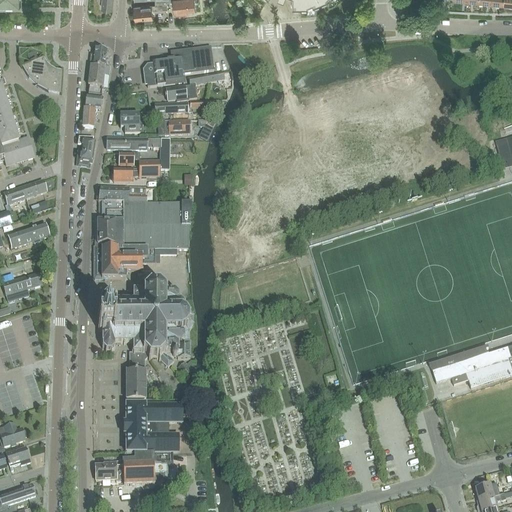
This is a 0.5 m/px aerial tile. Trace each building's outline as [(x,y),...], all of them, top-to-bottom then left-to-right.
[(113,10),(113,0),(102,0),(101,9),(113,10)] [(169,0),(170,5),(174,5),(174,13),(175,13),(175,17),(187,16),(187,11),(196,11),(195,0),(169,0)] [(153,19),(152,13),(168,12),(168,10),(167,10),(167,5),(156,6),(156,5),(146,6),(135,7),(136,20),(144,19),(145,23),(152,22),(152,19),(153,19)] [(147,89),(165,87),(184,85),(183,76),(213,72),(210,48),(170,53),(171,61),(154,63),(156,75),(146,77),(147,89)] [(105,67),(107,52),(95,51),(94,56),(90,55),(89,65),(105,67)] [(29,64),(37,61),(35,53),(27,56),(29,64)] [(60,95),(62,73),(60,72),(58,72),(56,71),(53,70),(52,70),(51,69),(49,68),(48,67),(47,66),(46,65),(45,63),(44,61),(43,59),(22,68),(29,79),(37,87),(48,92),(60,95)] [(406,66),(391,71),(393,76),(408,71),(406,66)] [(102,89),(104,69),(90,67),(88,87),(89,87),(88,95),(100,97),(101,89),(102,89)] [(188,79),(190,88),(224,81),(222,73),(188,79)] [(335,76),(263,100),(275,136),(292,131),(298,150),(294,151),(305,184),(453,135),(443,103),(338,137),(332,117),(346,113),(335,76)] [(0,163),(4,162),(6,167),(34,158),(28,139),(18,143),(0,87),(0,163)] [(195,87),(190,88),(166,91),(167,103),(176,102),(176,104),(189,102),(196,101),(195,87)] [(82,121),(94,123),(94,111),(101,112),(103,99),(87,97),(85,110),(83,110),(82,121)] [(155,116),(188,114),(187,105),(155,106),(155,116)] [(139,135),(138,115),(120,116),(120,130),(124,130),(124,135),(139,135)] [(94,123),(82,121),(82,129),(93,130),(94,123)] [(190,136),(189,122),(165,123),(165,128),(169,128),(169,137),(190,136)] [(208,122),(205,128),(210,130),(213,124),(208,122)] [(91,170),(93,155),(95,143),(92,143),(93,141),(80,139),(79,146),(81,146),(79,169),(91,170)] [(159,150),(159,171),(169,171),(169,141),(161,141),(107,140),(107,151),(147,152),(147,149),(159,150)] [(139,161),(139,156),(119,156),(119,168),(133,168),(133,161),(139,161)] [(159,171),(159,162),(138,163),(138,171),(159,171)] [(159,171),(113,171),(113,184),(132,184),(132,178),(139,178),(139,179),(159,179),(159,171)] [(23,188),(27,200),(46,194),(42,182),(23,188)] [(7,207),(27,200),(23,188),(3,195),(7,207)] [(99,204),(155,204),(155,190),(100,189),(98,204),(99,204)] [(46,203),(39,205),(42,212),(48,210),(46,203)] [(177,257),(177,251),(188,251),(192,204),(155,204),(99,204),(100,235),(97,236),(98,281),(126,281),(125,274),(142,274),(142,266),(155,266),(155,257),(177,257)] [(0,229),(13,225),(9,213),(10,213),(9,209),(5,210),(7,213),(0,215),(0,229)] [(18,216),(20,222),(28,219),(26,214),(18,216)] [(34,245),(40,243),(39,241),(49,238),(45,225),(7,238),(11,250),(34,243),(34,245)] [(37,275),(2,286),(6,298),(16,295),(18,301),(29,297),(27,291),(41,287),(37,275)] [(98,316),(98,317),(98,318),(99,318),(98,329),(98,331),(99,331),(99,333),(101,333),(102,334),(102,344),(101,344),(101,345),(102,345),(102,346),(103,346),(103,349),(102,349),(102,350),(103,350),(106,352),(105,353),(106,354),(107,353),(110,353),(111,354),(112,354),(111,352),(114,350),(115,350),(115,349),(114,349),(114,347),(115,347),(115,345),(123,345),(123,347),(125,347),(125,345),(133,345),(133,353),(131,353),(131,354),(129,354),(129,373),(126,373),(126,402),(145,402),(145,373),(145,363),(148,359),(150,361),(149,362),(150,363),(152,361),(158,361),(159,363),(160,362),(168,369),(174,363),(172,361),(173,360),(175,360),(177,359),(177,361),(190,361),(190,345),(189,345),(189,335),(190,334),(189,334),(192,328),(194,329),(193,327),(192,327),(192,320),(194,320),(194,319),(192,319),(189,314),(190,313),(189,312),(187,313),(184,312),(185,311),(184,310),(184,307),(185,307),(185,306),(184,306),(181,303),(181,302),(180,303),(176,303),(177,301),(178,302),(179,301),(178,300),(177,297),(180,297),(179,296),(177,296),(175,294),(175,292),(174,292),(174,294),(173,293),(173,291),(167,291),(167,293),(165,293),(160,288),(160,286),(159,285),(158,287),(151,287),(150,285),(149,286),(149,288),(144,292),(142,292),(142,290),(137,290),(136,292),(134,292),(134,291),(133,290),(133,292),(132,292),(132,293),(133,293),(133,302),(125,302),(125,301),(124,301),(123,302),(115,302),(115,301),(114,300),(114,299),(115,298),(115,297),(113,298),(111,296),(112,294),(111,294),(111,295),(107,295),(106,294),(106,295),(103,298),(102,297),(102,298),(103,299),(102,303),(101,303),(101,304),(102,304),(103,313),(101,315),(99,315),(99,316),(98,316)] [(487,348),(428,367),(434,374),(437,386),(468,376),(472,391),(511,377),(511,348),(502,352),(488,357),(487,348)] [(186,378),(192,373),(194,371),(188,364),(186,366),(184,364),(178,369),(186,378)] [(345,392),(336,394),(338,401),(347,399),(345,392)] [(126,424),(123,424),(123,430),(123,436),(126,436),(126,455),(152,455),(172,455),(178,455),(178,437),(169,437),(169,425),(182,425),(182,421),(185,421),(185,411),(182,411),(182,407),(126,406),(126,424)] [(17,432),(15,426),(3,429),(5,435),(0,436),(0,438),(3,449),(25,442),(21,430),(17,432)] [(21,468),(30,465),(25,449),(5,455),(10,469),(14,468),(20,466),(21,468)] [(122,463),(122,464),(122,483),(124,483),(124,487),(154,485),(154,468),(173,467),(172,455),(152,455),(152,456),(135,457),(135,456),(128,457),(129,462),(122,463)] [(96,483),(122,483),(122,464),(111,465),(111,466),(95,466),(96,483)] [(7,507),(35,498),(31,486),(0,496),(0,503),(1,505),(0,505),(0,511),(3,511),(8,511),(7,507)] [(502,490),(492,493),(490,486),(475,490),(478,502),(493,498),(493,499),(499,497),(504,495),(502,490)] [(499,497),(493,499),(493,498),(478,502),(480,511),(488,511),(496,510),(495,504),(501,502),(501,503),(506,502),(504,495),(499,497)]
